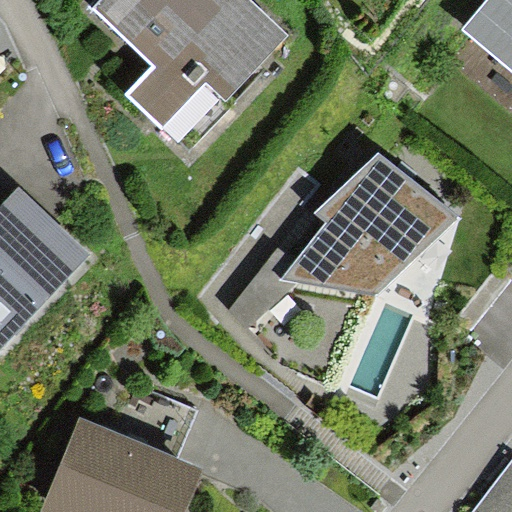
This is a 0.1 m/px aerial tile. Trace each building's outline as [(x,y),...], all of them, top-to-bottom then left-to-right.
[(102,0),(96,7),(157,64),(129,94),(161,123),(208,74),(230,95),(290,33),(253,0),(102,0)] [(511,0),(487,0),(461,32),(511,74),(511,0)] [(463,224),(378,164),(299,264),(246,340),(333,401),(369,309),(463,224)] [(0,348),(90,254),(19,185),(0,203),(0,348)] [(40,511),(190,511),(208,469),(175,456),(195,408),(118,377),(101,419),(79,410),(38,511),(40,511)] [(511,511),(511,465),(476,511),(511,511)]
